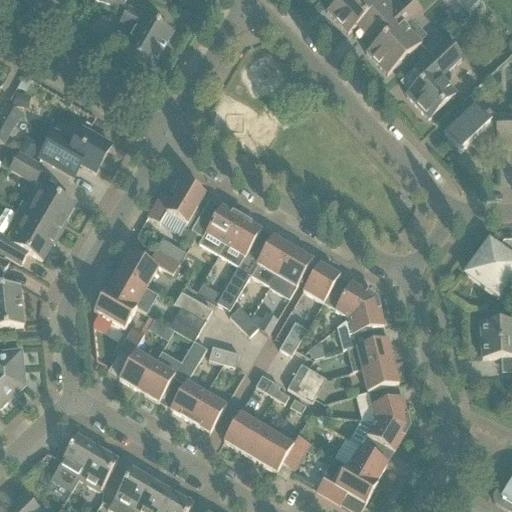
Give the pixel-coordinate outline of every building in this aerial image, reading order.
[(48,0),(47,2),(62,10),(68,0),(48,0)] [(91,0),(91,2),(122,13),(126,0),(91,0)] [(376,0),(341,0),(340,2),(326,15),(347,38),(362,23),(371,33),(393,12),(383,2),(380,4),(376,0)] [(406,0),(393,12),(371,33),(380,42),(365,57),(386,79),(420,47),(419,45),(425,39),(411,25),(422,14),(408,0),(406,0)] [(476,0),(449,0),(468,19),(482,6),(476,0)] [(142,20),(127,11),(119,24),(134,33),(121,55),(151,73),(172,36),(142,19),(142,20)] [(461,62),(444,44),(416,70),(425,80),(405,100),(427,123),(454,97),(446,88),(449,85),(449,78),(446,75),(461,62)] [(16,97),(14,109),(28,112),(30,99),(16,97)] [(6,110),(0,119),(0,146),(2,148),(20,118),(6,110)] [(479,121),(471,113),(443,139),(459,157),(474,143),(480,150),(511,149),(510,118),(492,119),(487,114),(479,121)] [(54,135),(43,152),(38,162),(68,179),(76,167),(95,178),(111,150),(81,133),(73,146),(54,135)] [(9,153),(0,168),(34,187),(42,172),(9,153)] [(161,198),(146,222),(179,241),(191,247),(195,238),(190,235),(184,232),(192,218),(203,201),(197,197),(198,195),(183,187),(172,205),(161,198)] [(22,207),(18,214),(59,239),(62,234),(60,232),(73,210),(56,200),(42,192),(30,212),(22,207)] [(195,238),(201,242),(197,248),(218,260),(224,250),(240,223),(220,211),(206,235),(194,228),(190,235),(195,238)] [(0,239),(0,256),(20,269),(27,257),(41,265),(54,242),(57,243),(59,239),(18,214),(13,221),(22,226),(11,246),(0,239)] [(224,250),(218,260),(237,271),(236,272),(237,273),(241,265),(254,273),(256,269),(255,269),(257,265),(246,258),(260,235),(240,223),(224,250)] [(254,273),(249,280),(268,292),(275,281),(291,253),(271,241),(257,265),(255,269),(256,269),(254,273)] [(464,278),(480,290),(497,302),(511,283),(511,279),(511,266),(511,264),(507,260),(509,256),(511,255),(511,244),(502,244),(497,252),(488,246),(477,260),(480,262),(477,266),(474,264),(464,278)] [(291,253),(275,281),(295,292),(311,265),(291,253)] [(129,257),(117,277),(145,293),(157,273),(171,281),(178,269),(171,266),(154,256),(147,267),(129,257)] [(0,263),(0,334),(1,333),(22,330),(18,289),(0,291),(0,282),(8,269),(0,263)] [(301,296),(319,306),(322,308),(323,308),(327,300),(338,281),(318,269),(301,296)] [(238,300),(249,280),(237,273),(236,272),(216,307),(229,314),(238,300)] [(117,277),(106,296),(134,312),(145,293),(117,277)] [(327,300),(323,308),(334,315),(333,315),(348,324),(373,304),(369,299),(349,287),(338,307),(327,300)] [(101,301),(92,316),(124,334),(136,313),(134,312),(106,296),(103,302),(101,301)] [(204,327),(211,315),(181,297),(173,309),(180,313),(204,327)] [(373,304),(348,324),(336,333),(339,343),(352,340),(355,352),(364,350),(361,337),(383,332),(377,310),(373,304)] [(238,312),(228,322),(248,342),(258,333),(238,312)] [(197,339),(204,327),(180,313),(168,333),(193,347),(197,339)] [(511,325),(500,326),(480,326),(481,363),(511,361),(511,325)] [(294,328),(282,347),(278,354),(290,362),(306,335),(294,328)] [(131,334),(127,341),(117,358),(128,365),(134,356),(143,341),(131,334)] [(364,350),(355,352),(361,375),(392,367),(386,344),(364,350)] [(211,352),(208,365),(234,373),(238,360),(211,352)] [(0,412),(1,412),(3,411),(5,409),(6,408),(7,406),(8,404),(8,402),(18,393),(17,383),(22,378),(20,355),(0,356),(0,412)] [(134,356),(128,365),(118,384),(138,395),(154,368),(134,356)] [(161,357),(154,368),(138,395),(158,407),(172,383),(174,380),(173,379),(175,376),(188,383),(193,376),(161,357)] [(392,367),(361,375),(366,397),(376,395),(397,390),(392,367)] [(300,370),(293,382),(318,396),(325,384),(300,370)] [(174,380),(172,383),(183,390),(169,414),(189,426),(205,398),(186,387),(188,383),(175,376),(173,379),(174,380)] [(254,392),(264,398),(271,387),(261,381),(254,392)] [(318,396),(293,382),(286,394),(311,408),(318,396)] [(271,387),(264,398),(272,403),(277,395),(279,392),(271,387)] [(277,395),(272,403),(283,409),(288,402),(277,395)] [(376,395),(366,397),(354,399),(361,424),(374,426),(405,431),(406,424),(401,402),(379,407),(376,395)] [(205,398),(189,426),(209,438),(225,410),(205,398)] [(289,412),(300,419),(305,412),(293,405),(289,412)] [(222,446),(240,456),(256,429),(238,418),(222,446)] [(366,441),(359,452),(367,456),(373,445),(393,457),(404,437),(405,431),(374,426),(365,441),(366,441)] [(256,429),(240,456),(258,467),(274,440),(256,429)] [(274,440),(258,467),(276,478),(281,469),(292,476),(308,449),(297,443),(292,450),(274,440)] [(50,484),(70,496),(78,484),(96,453),(75,441),(50,484)] [(359,452),(347,471),(374,488),(386,468),(367,456),(359,452)] [(96,453),(78,484),(98,496),(117,465),(96,453)] [(322,484),(315,496),(339,510),(346,498),(364,509),(373,494),(371,493),(374,488),(347,471),(345,470),(333,491),(322,484)] [(130,474),(120,491),(107,511),(135,511),(151,486),(147,484),(149,480),(140,475),(138,478),(130,474)] [(135,511),(162,511),(171,498),(151,486),(135,511)] [(495,508),(496,509),(501,511),(511,511),(511,486),(506,495),(503,494),(502,493),(501,493),(499,493),(497,493),(496,494),(495,495),(493,496),(492,497),(491,499),(491,501),(491,502),(491,503),(492,504),(492,505),(493,506),(495,508)] [(35,511),(22,498),(12,507),(16,511),(35,511)] [(171,498),(162,511),(190,511),(192,510),(171,498)]
